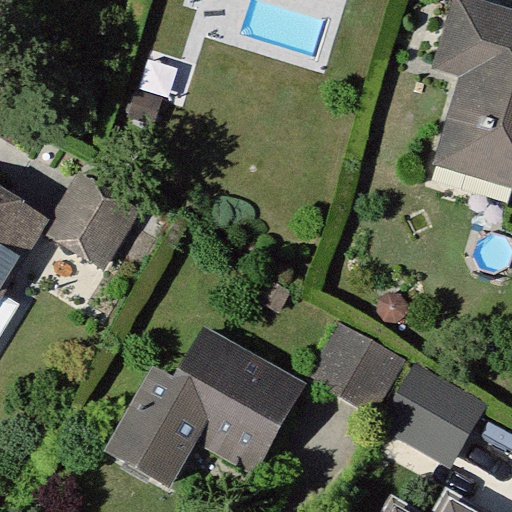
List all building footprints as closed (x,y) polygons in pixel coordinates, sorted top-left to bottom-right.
[(352,0),(272,0),(347,20),(352,0)] [(511,31),(453,15),(431,95),(463,104),(439,190),(511,209),(511,31)] [(146,207),(79,170),(46,228),(113,265),(146,207)] [(0,217),(0,324),(47,245),(0,217)] [(386,409),(414,358),(348,322),(320,373),(386,409)] [(309,410),(190,342),(109,484),(159,511),(166,511),(190,471),(254,507),(309,410)]
